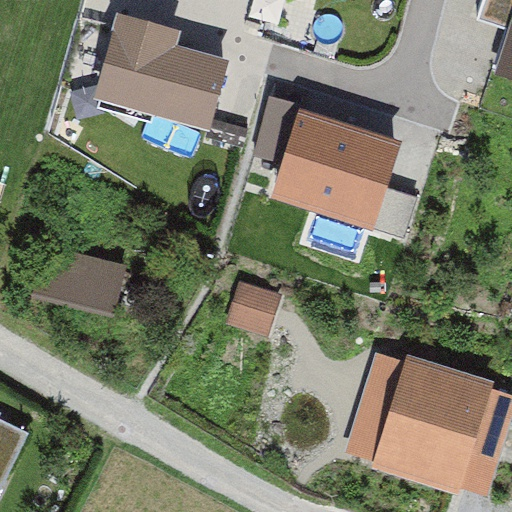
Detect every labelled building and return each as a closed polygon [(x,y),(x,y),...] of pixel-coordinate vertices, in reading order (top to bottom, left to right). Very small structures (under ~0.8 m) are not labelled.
[(511,18),(495,71),(511,77),(511,18)] [(178,35),(123,20),(103,93),(212,123),(227,68),(172,53),(178,35)] [(308,107),(276,97),(258,156),(288,165),(280,193),(376,222),(398,151),(303,122),(308,107)] [(126,262),(45,247),(36,297),(117,313),(126,262)] [(492,378),(406,350),(369,463),(455,491),(492,378)] [(0,490),(33,423),(0,406),(0,490)]
